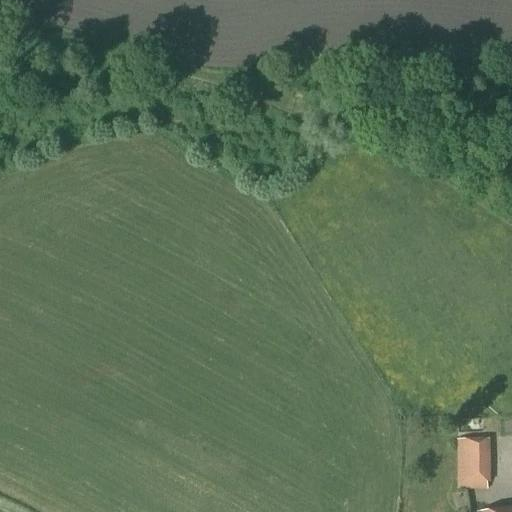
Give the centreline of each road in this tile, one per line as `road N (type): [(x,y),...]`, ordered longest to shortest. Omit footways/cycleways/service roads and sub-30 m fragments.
road 1 (track): [(142,76),(234,120),(316,134),(360,126),(489,177),(511,195)]
road 2 (track): [(0,29),(142,76)]
